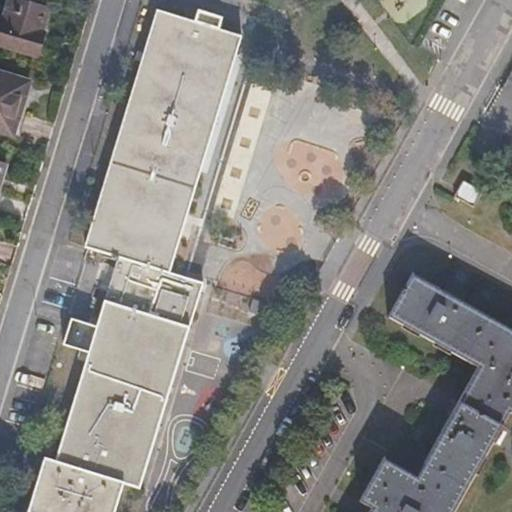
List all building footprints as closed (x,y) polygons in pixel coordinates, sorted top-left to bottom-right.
[(44,14),(5,2),(0,18),(0,51),(32,61),(41,36),(37,36),(44,14)] [(248,44),(164,18),(91,253),(117,262),(116,267),(122,269),(60,469),(51,466),(37,511),(122,511),(130,490),(146,495),(209,291),(176,281),(248,44)] [(25,88),(0,80),(0,135),(10,138),(25,88)] [(486,202),(465,190),(455,207),(477,219),(486,202)] [(511,337),(414,281),(390,325),(480,376),(420,484),(388,466),(364,509),(369,511),(463,511),(511,425),(511,337)]
